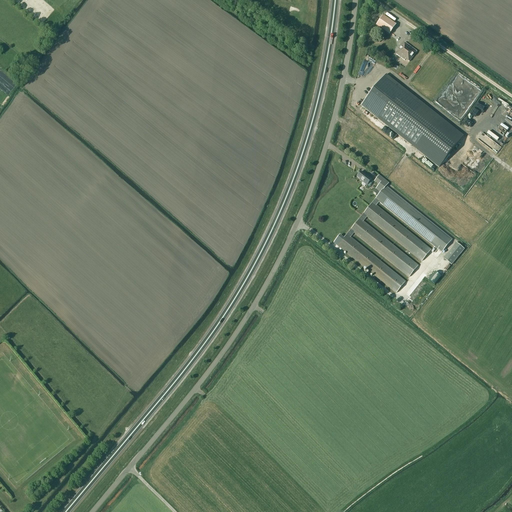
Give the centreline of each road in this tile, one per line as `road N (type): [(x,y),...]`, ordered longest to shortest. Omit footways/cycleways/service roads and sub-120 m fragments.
road 1 (trunk): [(65,511),(196,352),(260,253),(312,118),(333,0)]
road 2 (unclassified): [(94,511),(233,342),(295,233),(328,146),(356,0)]
road 3 (track): [(373,0),(511,96)]
